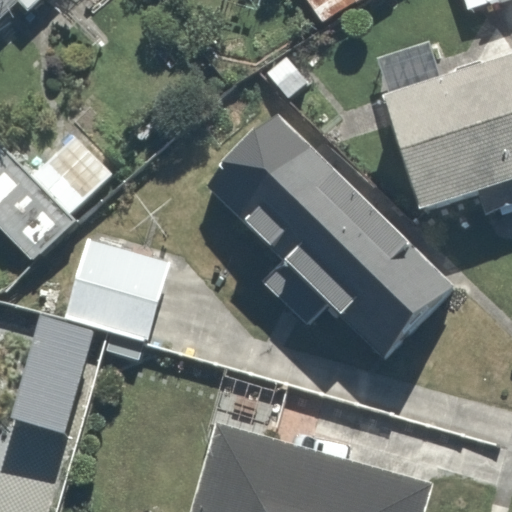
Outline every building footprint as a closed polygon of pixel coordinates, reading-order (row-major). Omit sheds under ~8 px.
[(0,0),(0,13),(14,0),(0,0)] [(511,0),(295,0),(310,20),(338,0),(465,0),(469,13),(511,0)] [(511,44),(375,78),(406,202),(511,175),(511,44)] [(452,287),(256,123),(194,197),(389,361),(452,287)] [(0,186),(22,164),(0,143),(0,142),(0,186)] [(162,252),(77,232),(57,317),(142,337),(162,252)] [(408,511),(415,486),(198,433),(178,511),(408,511)]
